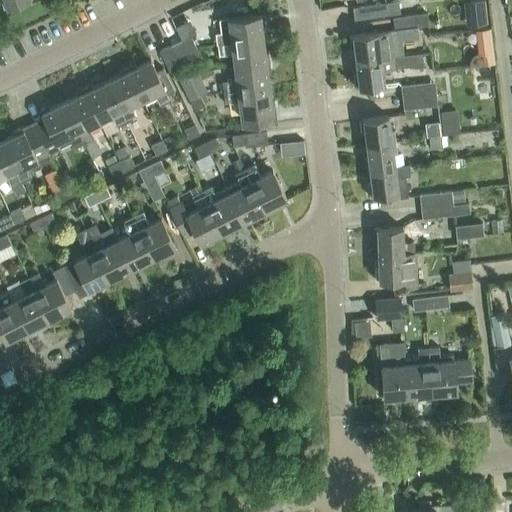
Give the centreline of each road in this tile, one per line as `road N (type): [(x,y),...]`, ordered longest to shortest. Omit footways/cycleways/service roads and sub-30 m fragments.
road 1 (residential): [(0,388),(302,236),(330,234)]
road 2 (residential): [(338,473),(330,234)]
road 3 (residential): [(330,234),(302,0)]
road 4 (residential): [(0,81),(168,0)]
road 5 (residential): [(338,473),(511,456)]
